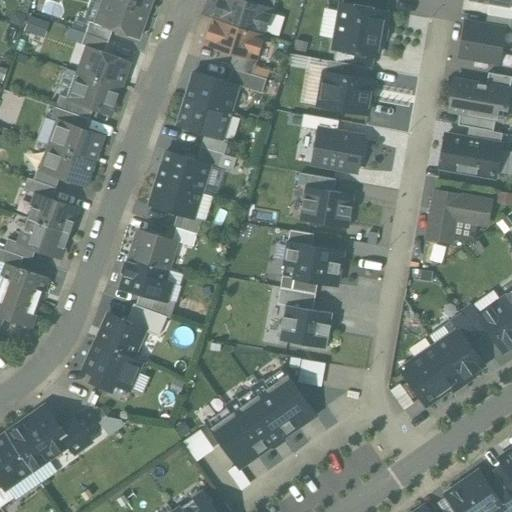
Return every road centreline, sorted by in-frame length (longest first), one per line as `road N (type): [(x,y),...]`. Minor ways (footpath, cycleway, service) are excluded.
road 1 (residential): [(180,0),(74,323),(52,366),(0,405)]
road 2 (residential): [(446,0),(374,388),(378,416)]
road 3 (residential): [(378,416),(248,502)]
